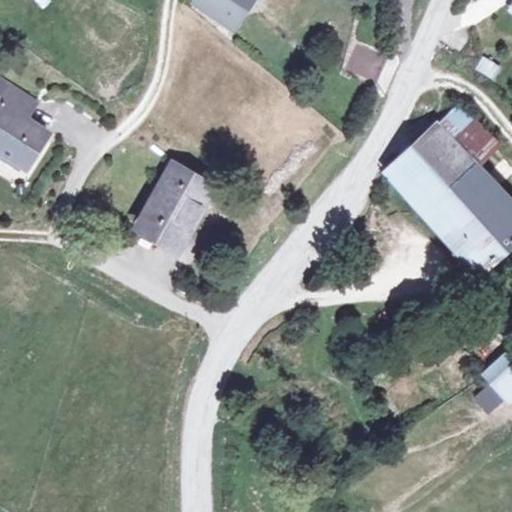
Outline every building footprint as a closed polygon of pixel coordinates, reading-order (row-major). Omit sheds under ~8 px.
[(257,1),(255,0),(200,0),(194,9),(230,37),(257,1)] [(106,14),(97,34),(113,41),(122,22),(106,14)] [(355,44),(349,67),(379,78),(387,57),(355,44)] [(477,70),(495,78),(501,65),(483,57),(477,70)] [(0,154),(16,168),(41,138),(19,120),(31,106),(0,81),(0,154)] [(436,111),(372,175),(463,274),(511,232),(444,161),(465,140),(436,111)] [(163,157),(123,221),(140,232),(149,217),(170,230),(201,178),(163,157)] [(511,360),(505,353),(471,383),(491,404),(511,385),(511,360)]
